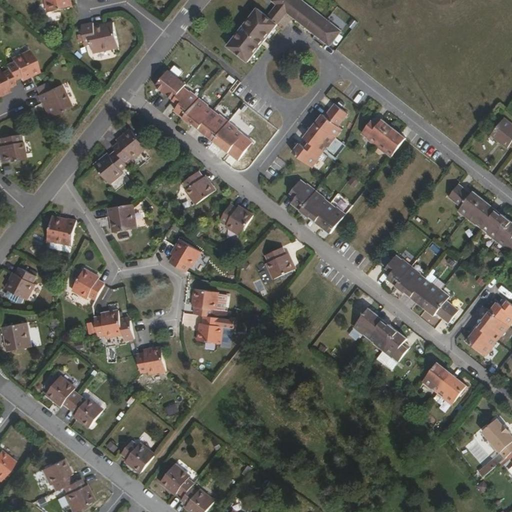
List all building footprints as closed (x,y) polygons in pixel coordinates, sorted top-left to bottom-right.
[(44,0),(48,15),(53,14),(49,0),(44,0)] [(49,0),(53,14),(70,9),(68,0),(49,0)] [(278,6),(288,14),(330,46),(342,31),(301,0),(275,0),(273,2),(278,6)] [(275,9),(285,17),(286,16),(288,14),(278,6),(276,8),(275,9)] [(266,41),(285,17),(275,9),(269,17),(259,9),(229,47),(250,62),(266,41)] [(96,30),(96,27),(95,24),(83,27),(88,46),(92,45),(94,54),(121,49),(115,24),(107,25),(106,25),(107,28),(96,30)] [(9,72),(15,83),(22,79),(23,80),(31,77),(40,72),(31,54),(14,63),(14,64),(7,67),(9,72)] [(176,100),(186,88),(188,86),(170,70),(155,88),(173,103),(176,100)] [(17,88),(15,83),(9,72),(3,75),(2,74),(0,75),(0,96),(11,91),(11,90),(17,88)] [(63,87),(41,97),(45,106),(48,105),(51,111),(48,113),(51,120),(73,110),(63,87)] [(186,118),(201,100),(186,88),(176,100),(182,105),(180,108),(177,111),(186,118)] [(201,130),(215,112),(201,100),(186,118),(196,125),(201,130)] [(317,124),(336,139),(343,130),(340,127),(349,115),(336,104),(331,111),(333,113),(329,119),(326,117),(324,115),(317,124)] [(216,141),(230,123),(215,112),(201,130),(207,135),(216,141)] [(511,146),(511,123),(505,118),(491,136),(508,149),(511,145),(511,146)] [(378,146),(392,127),(384,120),(381,125),(379,127),(373,122),(363,134),(378,146)] [(230,123),(216,141),(225,148),(230,153),(234,147),(245,135),(230,123)] [(312,144),(324,153),(336,139),(317,124),(310,133),(306,138),(309,141),(312,143),(312,144)] [(392,127),(378,146),(392,158),(407,139),(392,127)] [(118,153),(127,163),(132,158),(134,160),(147,149),(133,130),(126,136),(128,138),(121,143),(115,149),(118,153)] [(20,137),(2,141),(3,149),(5,157),(2,158),(3,167),(28,162),(25,145),(22,145),(20,137)] [(324,153),(312,144),(307,149),(305,147),(301,144),(295,153),(313,167),(324,153)] [(126,170),(130,167),(127,163),(118,153),(112,157),(106,163),(103,161),(96,165),(111,185),(125,174),(123,172),(126,170)] [(136,174),(130,167),(126,170),(132,177),(136,174)] [(210,186),(206,179),(201,173),(186,184),(190,189),(188,191),(198,205),(218,191),(213,184),(210,186)] [(304,210),(318,192),(302,180),(293,192),(300,198),(297,201),(295,204),(304,210)] [(469,217),(483,199),(475,192),(473,194),(471,196),(465,192),(467,189),(461,185),(451,198),(462,207),(460,210),(469,217)] [(300,198),(293,192),(290,195),(297,201),(300,198)] [(318,222),(333,203),(318,192),(304,210),(313,217),(318,222)] [(483,199),(469,217),(483,229),(498,210),(492,206),(483,199)] [(333,203),(318,222),(324,226),(333,234),(348,215),(333,203)] [(135,206),(110,209),(112,218),(113,217),(116,217),(117,225),(114,227),(115,234),(139,230),(135,206)] [(246,215),(239,210),(232,206),(223,221),(229,225),(228,228),(242,237),(255,217),(248,212),(246,215)] [(498,210),(483,229),(491,236),(498,241),(511,222),(511,221),(502,213),(498,210)] [(62,223),(63,220),(54,219),(49,242),(73,247),(78,222),(71,220),(70,222),(69,225),(62,223)] [(511,251),(511,222),(498,241),(511,251)] [(171,263),(188,273),(192,266),(194,267),(203,253),(183,240),(178,248),(180,250),(175,256),(171,263)] [(290,264),(287,257),(283,250),(267,258),(271,265),(268,266),(276,283),(297,272),(293,263),(290,264)] [(399,286),(413,267),(397,255),(388,267),(394,272),(392,274),(389,278),(399,286)] [(413,298),(428,279),(413,267),(399,286),(413,298)] [(15,283),(13,281),(8,290),(11,291),(9,296),(12,300),(19,303),(24,304),(27,299),(30,301),(38,286),(36,284),(39,278),(22,269),(19,276),(15,283)] [(92,297),(98,301),(108,285),(101,281),(93,277),(95,274),(87,270),(74,291),(90,300),(92,297)] [(428,309),(443,291),(428,279),(413,298),(428,309)] [(511,292),(502,284),(497,289),(509,298),(511,294),(511,292)] [(199,299),(198,307),(197,316),(206,317),(215,318),(224,319),(232,320),(232,318),(232,316),(229,316),(230,312),(227,312),(229,297),(221,296),(221,293),(197,290),(196,299),(199,299)] [(443,291),(428,309),(437,316),(438,314),(441,312),(446,316),(444,319),(450,323),(461,310),(449,301),(451,297),(443,291)] [(491,311),(510,326),(511,323),(511,302),(510,301),(505,307),(502,305),(499,302),(491,311)] [(371,339),(386,320),(379,315),(371,309),(357,327),(371,339)] [(510,326),(491,311),(484,320),(480,326),(499,341),(510,326)] [(122,312),(112,313),(113,316),(105,318),(97,319),(101,337),(108,336),(108,339),(126,336),(128,343),(137,342),(136,335),(133,322),(124,324),(122,312)] [(224,319),(215,318),(206,317),(205,324),(204,333),(200,332),(199,341),(224,344),(226,328),(235,329),(237,321),(232,320),(224,319)] [(386,351),(401,332),(394,327),(386,320),(371,339),(386,351)] [(96,334),(95,321),(87,322),(88,335),(96,334)] [(12,343),(9,344),(10,352),(35,348),(30,324),(5,328),(6,337),(8,336),(10,336),(12,343)] [(499,341),(480,326),(475,332),(468,341),(487,355),(499,341)] [(401,332),(386,351),(400,362),(408,352),(403,347),(405,345),(409,339),(401,332)] [(151,375),(169,372),(164,347),(155,349),(155,352),(147,354),(140,355),(143,373),(150,372),(151,375)] [(440,393),(455,375),(439,363),(425,381),(440,393)] [(455,375),(440,393),(454,405),(469,386),(460,379),(455,375)] [(67,405),(73,410),(84,397),(77,392),(78,390),(63,379),(51,394),(63,404),(66,406),(67,405)] [(193,396),(189,402),(194,406),(199,401),(193,396)] [(84,397),(73,410),(79,415),(78,416),(81,419),(93,428),(106,412),(91,400),(89,401),(84,397)] [(511,436),(497,420),(481,434),(506,463),(511,457),(511,456),(511,436)] [(106,447),(114,452),(118,447),(110,441),(106,447)] [(145,473),(157,457),(143,446),(141,446),(135,441),(124,454),(130,459),(129,461),(145,473)] [(0,478),(2,480),(14,465),(0,453),(0,478)] [(55,492),(64,487),(72,484),(68,477),(65,469),(67,467),(64,460),(42,471),(49,486),(52,485),(55,492)] [(493,460),(478,471),(483,477),(498,466),(493,460)] [(181,493),(187,498),(195,487),(198,484),(191,479),(192,477),(177,466),(165,482),(180,494),(181,493)] [(191,479),(198,484),(204,476),(197,471),(192,477),(191,479)] [(72,484),(64,487),(67,494),(65,496),(73,511),(94,501),(90,493),(88,494),(84,487),(80,479),(72,484)] [(195,487),(187,498),(185,501),(190,505),(189,506),(196,511),(197,511),(209,511),(217,503),(202,491),(201,492),(195,487)]
